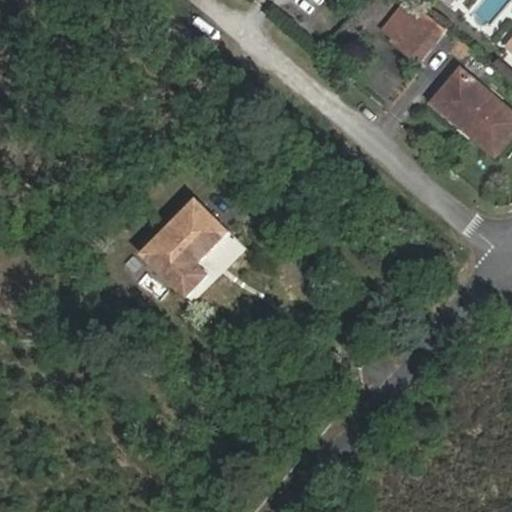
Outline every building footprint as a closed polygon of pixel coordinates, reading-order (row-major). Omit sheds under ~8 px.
[(409,0),(389,25),(399,34),(422,8),(419,6),(411,0),(409,0)] [(439,0),(439,1),(453,10),(459,0),(439,0)] [(422,8),(399,34),(395,39),(418,60),(445,28),(422,8)] [(511,136),(511,113),(464,73),(439,103),(498,153),(511,136)] [(230,232),(199,202),(147,256),(190,296),(211,276),(199,264),(230,232)]
